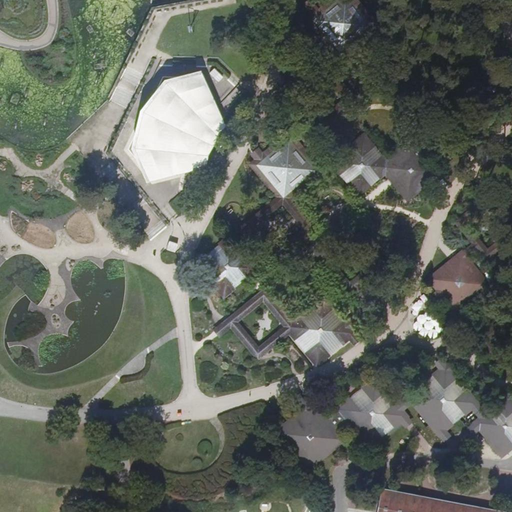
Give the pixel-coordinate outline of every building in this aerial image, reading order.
[(221,242),(226,247),(242,234),(268,267),(273,262),(278,268),(284,263),(279,258),(301,240),(345,294),(352,288),(357,294),(360,291),(356,285),(383,263),(352,225),(319,252),(306,236),(312,231),(285,199),(318,172),(291,139),(309,124),(315,131),(353,100),(326,68),(375,28),(352,0),(331,0),(317,12),(308,1),(302,6),(311,16),(306,21),(332,53),(289,89),(285,83),(279,88),(306,121),(288,135),(286,134),(259,156),(255,150),(249,155),(254,160),(248,165),(275,197),(221,242)] [(493,61),(501,66),(506,58),(499,53),(493,61)] [(133,149),(148,183),(208,167),(209,155),(210,153),(219,135),(227,127),(202,70),(166,79),(142,110),(133,149)] [(470,108),(483,117),(493,105),(492,104),(494,101),(498,101),(503,77),(485,75),(484,81),(479,80),(473,81),(471,79),(451,89),(461,106),(468,103),(471,106),(470,108)] [(367,132),(384,153),(414,129),(397,108),(367,132)] [(385,173),(408,201),(443,173),(417,141),(387,166),(364,138),(333,164),(358,195),(385,173)] [(465,253),(469,259),(480,250),(489,261),(511,242),(511,211),(496,192),(491,196),(511,223),(511,233),(490,251),(474,231),(472,232),(466,225),(465,224),(478,214),(475,209),(473,207),(454,222),(456,225),(473,246),(465,253)] [(226,247),(221,242),(188,268),(197,279),(192,284),(196,289),(202,285),(215,301),(248,274),(226,247)] [(458,312),(464,308),(491,286),(469,259),(465,253),(432,279),(440,290),(435,295),(439,300),(445,296),(458,312)] [(290,322),(294,328),(321,360),(354,333),(358,338),(364,334),(355,323),(360,319),(355,313),(350,317),(323,285),(317,290),(322,295),(290,322)] [(230,328),(234,333),(257,358),(294,328),(290,322),(263,290),(214,331),(219,337),(230,328)] [(480,340),(485,335),(464,308),(458,312),(480,340)] [(480,340),(484,345),(510,378),(511,376),(511,367),(511,368),(490,341),(511,323),(511,313),(485,335),(480,340)] [(484,345),(480,340),(463,352),(447,366),(443,360),(437,365),(441,370),(446,376),(469,357),(484,345)] [(466,413),(472,408),(446,376),(441,370),(409,396),(413,402),(444,440),(449,436),(445,430),(466,413)] [(346,419),(351,425),(368,447),(401,421),(406,426),(411,422),(402,411),(398,405),(376,378),(338,408),(346,419)] [(340,434),(336,428),(314,401),(308,405),(299,394),(294,399),(303,410),(287,422),(275,431),(306,470),(344,439),(340,434)] [(413,402),(409,396),(398,405),(402,411),(413,402)] [(481,419),(475,424),(464,433),(469,438),(474,434),(496,461),(511,448),(511,413),(503,402),(481,419)] [(475,424),(481,419),(472,408),(466,413),(475,424)] [(351,425),(346,419),(336,428),(340,434),(351,425)] [(495,511),(381,491),(376,511),(495,511)]
